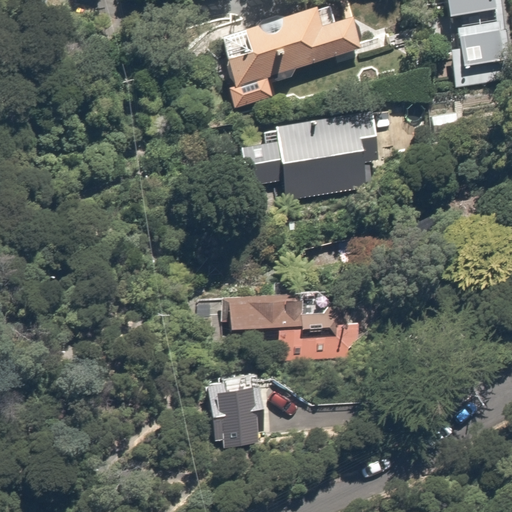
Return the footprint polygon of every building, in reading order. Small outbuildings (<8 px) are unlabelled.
[(323,0),(209,32),(230,107),(274,95),(270,80),(388,47),(379,15),(356,22),(350,0),(323,0)] [(440,0),(457,87),(499,80),(490,34),(511,30),(504,0),(440,0)] [(429,102),(382,108),(387,151),(435,145),(429,102)] [(365,108),(269,122),(271,141),(231,147),(237,191),(278,185),(280,202),(377,188),(365,108)] [(328,285),(224,298),(230,348),(272,343),(276,372),(337,364),(334,344),(361,341),(357,307),(331,310),(328,285)] [(258,375),(199,385),(210,444),(268,434),(258,375)]
